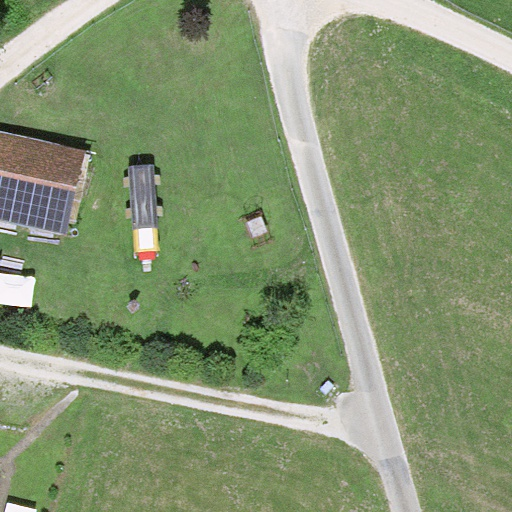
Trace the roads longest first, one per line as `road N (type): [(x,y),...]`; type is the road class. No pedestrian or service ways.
road 1 (track): [(511,497),(385,433),(0,355)]
road 2 (unclassified): [(404,511),(255,0)]
road 3 (track): [(379,0),(511,66)]
road 4 (track): [(0,77),(113,0)]
